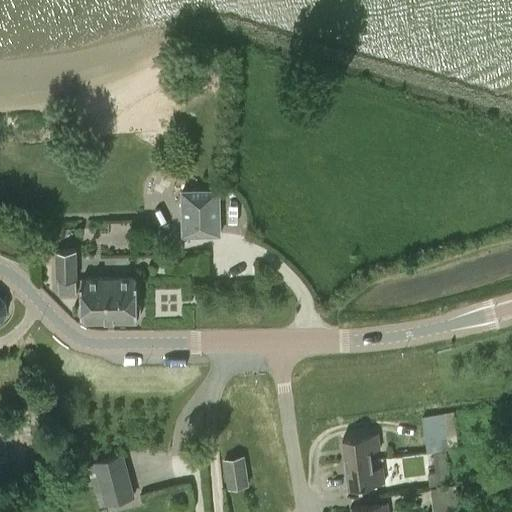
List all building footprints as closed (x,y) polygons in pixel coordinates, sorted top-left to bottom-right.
[(182,234),(219,233),(218,188),(181,189),(182,234)] [(74,250),(57,250),(58,295),(76,294),(74,250)] [(82,277),(83,298),(83,307),(83,321),(136,320),(136,317),(140,315),(139,305),(135,303),(135,276),(82,277)] [(444,414),(423,416),(427,450),(448,448),(444,414)] [(344,462),(372,459),(370,449),(380,448),(378,433),(341,438),(344,462)] [(199,444),(190,444),(190,460),(200,459),(199,444)] [(449,481),(448,470),(446,470),(444,452),(433,453),(435,471),(428,472),(430,483),(449,481)] [(102,488),(106,503),(133,495),(122,454),(95,462),(96,464),(102,488)] [(228,488),(247,484),(242,457),(223,461),(228,488)] [(344,462),(347,487),(384,482),(382,466),(374,467),(372,459),(344,462)] [(96,464),(90,466),(96,490),(102,488),(96,464)] [(432,511),(457,511),(455,485),(430,488),(432,511)] [(388,511),(387,502),(351,507),(351,511),(388,511)]
